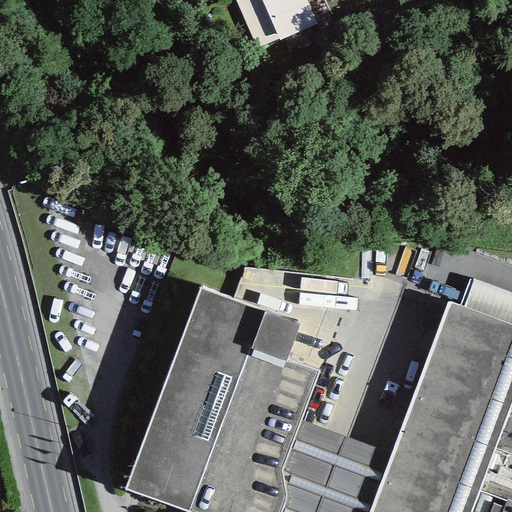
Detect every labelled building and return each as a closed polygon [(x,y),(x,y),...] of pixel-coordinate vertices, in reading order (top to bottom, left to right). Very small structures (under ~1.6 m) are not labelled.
[(310,0),(251,0),(237,6),(261,60),(325,33),(310,0)] [(459,306),(511,325),(511,294),(470,278),(459,306)] [(299,325),(202,285),(125,489),(187,511),(281,511),(284,505),(281,471),(300,422),(319,372),(286,362),(299,325)] [(511,511),(511,403),(508,402),(511,391),(511,325),(459,306),(448,301),(391,455),(369,511),(511,511)] [(281,511),(369,511),(391,455),(300,422),(281,471),(284,505),(281,511)]
